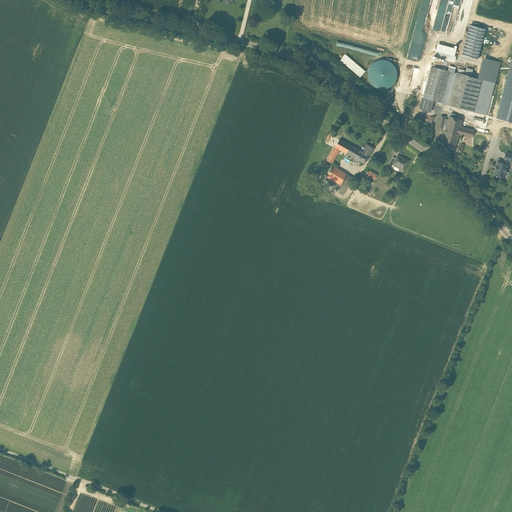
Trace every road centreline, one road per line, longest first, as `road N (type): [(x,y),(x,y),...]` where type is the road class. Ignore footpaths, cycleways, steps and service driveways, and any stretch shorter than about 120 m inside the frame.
road 1 (unclassified): [(511,245),(440,166),(284,56),(79,0)]
road 2 (track): [(0,450),(155,511)]
